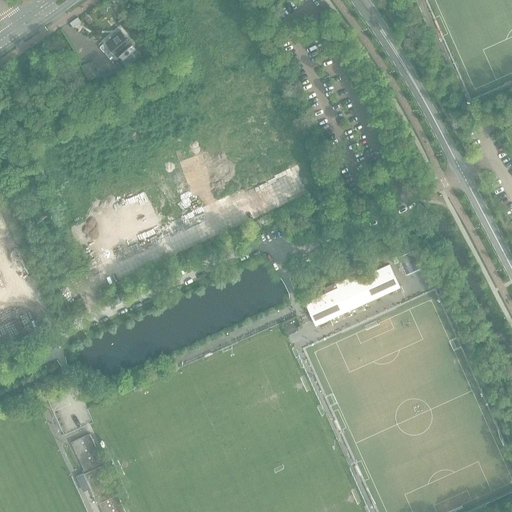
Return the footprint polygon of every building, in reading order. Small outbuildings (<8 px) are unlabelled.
[(77,19),(72,25),(77,28),(81,22),(77,19)] [(132,43),(120,29),(105,42),(117,56),(132,43)] [(126,66),(141,54),(137,49),(122,61),(126,66)] [(99,76),(97,70),(86,74),(88,80),(99,76)] [(427,265),(419,247),(399,256),(407,274),(427,265)] [(364,303),(400,286),(389,264),(337,287),(335,283),(324,288),(326,292),(305,302),(315,324),(329,318),(333,326),(353,316),(367,310),(364,303)] [(119,493),(105,463),(104,464),(90,433),(71,442),(85,472),(83,473),(97,503),(99,502),(102,511),(125,511),(117,494),(119,493)]
